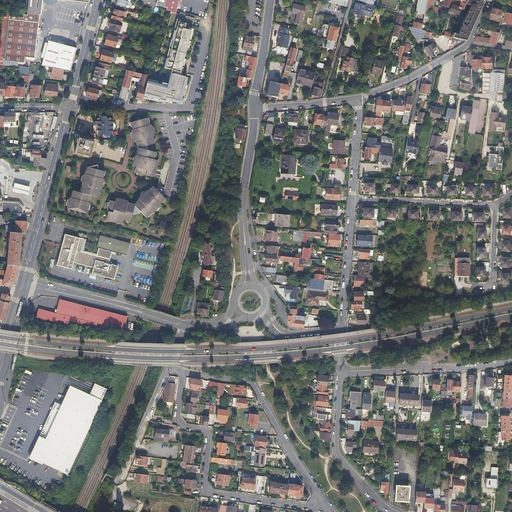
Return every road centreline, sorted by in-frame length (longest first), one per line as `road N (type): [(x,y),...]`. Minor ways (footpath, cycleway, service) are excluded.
road 1 (secondary): [(0,344),(153,358),(282,354),(511,315)]
road 2 (secondary): [(511,308),(386,334),(241,350),(0,337)]
road 3 (residential): [(182,372),(176,415),(182,427),(207,435),(207,491),(324,509)]
road 4 (residential): [(182,372),(250,383),(324,509)]
road 5 (secondary): [(70,106),(23,280)]
road 6 (residential): [(342,368),(511,360)]
road 7 (residential): [(389,511),(336,453),(342,368)]
road 8 (residential): [(352,200),(494,204)]
road 9 (residential): [(352,200),(340,328)]
road 10 (residential): [(198,108),(70,106)]
road 11 (residential): [(167,368),(119,482)]
